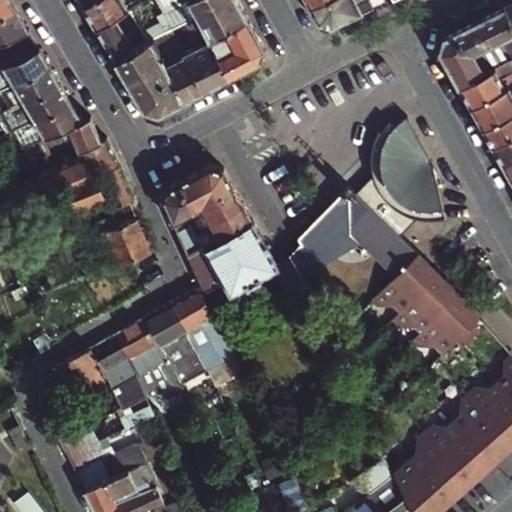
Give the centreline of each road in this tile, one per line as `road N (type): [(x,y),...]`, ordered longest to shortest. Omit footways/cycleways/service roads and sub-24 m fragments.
road 1 (residential): [(80,511),(40,433),(32,379),(58,351),(178,282),(137,157)]
road 2 (residential): [(511,249),(393,30)]
road 3 (residential): [(311,70),(137,157)]
road 4 (residential): [(47,0),(137,157)]
